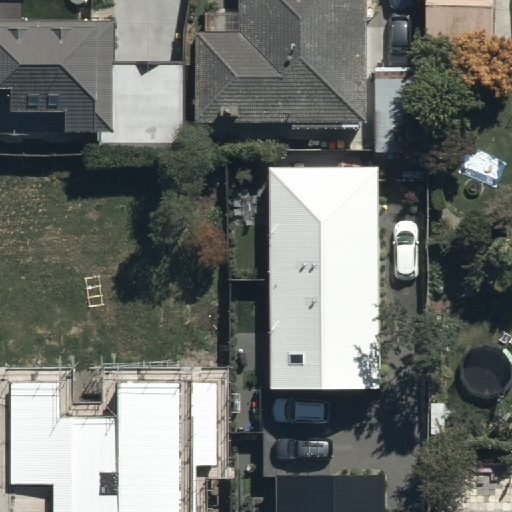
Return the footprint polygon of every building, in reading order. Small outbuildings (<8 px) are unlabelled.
[(371,0),(244,0),(245,48),(201,48),(201,141),(372,139),(371,0)] [(493,49),(494,0),(428,0),(427,47),(493,49)] [(0,23),(0,134),(56,133),(57,142),(89,141),(88,120),(92,120),(91,63),(108,63),(108,22),(24,24),(0,23)] [(181,58),(109,59),(110,140),(182,139),(181,58)] [(424,157),(423,74),(374,75),(375,158),(424,157)] [(272,390),(381,388),(379,166),(270,168),(272,390)] [(196,511),(196,464),(216,464),(217,385),(117,384),(117,417),(59,417),(59,384),(0,384),(0,482),(2,483),(1,511),(196,511)] [(385,511),(386,475),(277,475),(276,511),(385,511)]
